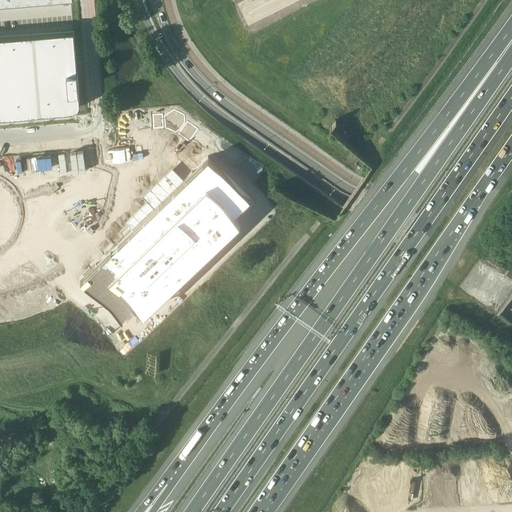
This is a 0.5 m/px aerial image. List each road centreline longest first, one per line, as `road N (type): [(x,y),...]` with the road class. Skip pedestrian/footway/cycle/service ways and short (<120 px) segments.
road 1 (motorway): [(488,74),(412,197),(191,511)]
road 2 (motorway): [(488,74),(466,81),(168,484)]
road 3 (motorway): [(220,511),(511,95)]
road 4 (secondary): [(137,0),(158,47),(211,109),(511,317)]
road 5 (secondary): [(511,302),(217,97),(176,51),(155,0)]
road 6 (motorway): [(256,511),(511,146)]
road 7 (track): [(318,221),(337,222),(368,181),(375,148),(482,0)]
road 8 (unclassified): [(90,0),(98,128),(0,137)]
road 9 (track): [(54,511),(48,416),(0,405)]
